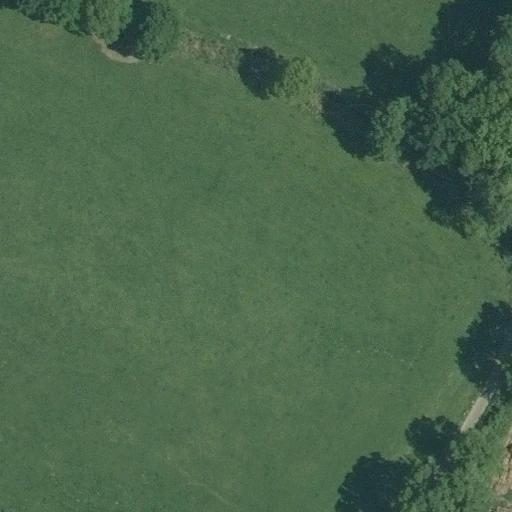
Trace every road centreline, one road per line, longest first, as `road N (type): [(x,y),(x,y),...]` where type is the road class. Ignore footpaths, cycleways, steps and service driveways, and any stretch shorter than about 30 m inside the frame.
road 1 (unclassified): [(418,511),(511,337)]
road 2 (unclassified): [(511,189),(494,117),(511,62)]
